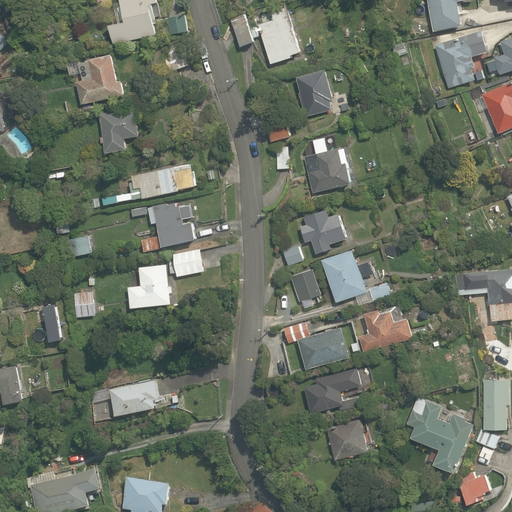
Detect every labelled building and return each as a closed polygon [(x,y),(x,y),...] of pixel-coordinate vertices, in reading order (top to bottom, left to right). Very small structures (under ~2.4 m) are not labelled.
[(112,26),(116,45),(158,36),(155,22),(158,21),(155,5),(160,4),(159,0),(122,0),(123,3),(116,5),(120,25),(112,26)] [(429,0),(436,32),(465,26),(460,4),(475,1),(474,0),(429,0)] [(8,6),(9,13),(20,9),(18,3),(8,6)] [(260,26),(273,65),(295,58),(294,55),(302,53),(289,8),(274,13),(276,21),(260,26)] [(169,19),(173,36),(191,32),(187,15),(169,19)] [(233,20),(242,47),(256,42),(255,39),(261,37),(257,26),(251,28),(247,15),(233,20)] [(0,50),(10,41),(0,31),(0,30),(0,50)] [(437,45),(450,89),(479,81),(476,70),(478,70),(475,58),(491,53),(485,31),(437,45)] [(173,71),(190,65),(181,41),(165,47),(173,71)] [(396,57),(408,54),(405,43),(393,46),(396,57)] [(79,82),(84,105),(127,95),(124,82),(119,83),(113,56),(91,61),(95,79),(79,82)] [(353,63),(361,77),(369,72),(360,58),(353,63)] [(307,110),(309,117),(334,110),(332,103),(336,102),(327,70),(298,78),(303,93),(301,94),(305,110),(307,110)] [(511,83),(484,95),(500,135),(511,129),(511,83)] [(436,112),(442,109),(439,102),(433,104),(436,112)] [(102,114),(109,154),(129,150),(128,139),(142,137),(137,108),(102,114)] [(189,130),(205,133),(209,113),(192,110),(189,130)] [(270,128),(273,142),(294,137),(290,123),(270,128)] [(371,136),(368,126),(360,128),(362,138),(371,136)] [(314,193),(353,184),(347,163),(343,164),(339,149),(328,152),(325,138),(313,141),(317,154),(305,157),(314,193)] [(276,146),(278,169),(291,168),(290,145),(276,146)] [(144,199),(197,186),(191,162),(133,176),(134,182),(130,184),(132,194),(119,197),(119,195),(103,198),(105,206),(133,199),(133,200),(144,197),(144,199)] [(64,170),(47,172),(48,179),(65,177),(64,170)] [(210,180),(216,179),(214,170),(208,172),(210,180)] [(63,193),(52,194),(53,204),(64,203),(63,193)] [(143,240),(145,251),(198,241),(195,222),(186,224),(182,206),(170,209),(169,204),(156,206),(162,237),(143,240)] [(314,241),(318,255),(334,249),(333,245),(350,239),(341,214),(332,218),(329,209),(306,218),(308,225),(302,227),(308,244),(314,241)] [(487,221),(493,233),(502,228),(496,217),(487,221)] [(75,239),(79,257),(94,253),(90,236),(75,239)] [(285,251),(290,266),(306,261),(301,246),(285,251)] [(176,254),(180,277),(206,272),(201,249),(176,254)] [(325,260),(339,303),(369,293),(355,250),(325,260)] [(131,288),(133,309),(173,304),(169,265),(141,268),(143,286),(131,288)] [(490,291),(493,320),(511,317),(511,267),(464,272),(464,273),(457,274),(458,294),(490,291)] [(216,288),(227,288),(227,279),(216,280),(216,288)] [(371,289),(375,301),(393,295),(390,283),(371,289)] [(76,294),(78,318),(97,316),(95,292),(76,294)] [(394,330),(398,345),(415,340),(411,326),(409,326),(407,320),(394,324),(396,330),(394,330)] [(325,346),(328,361),(378,349),(373,330),(358,333),(355,322),(344,325),(343,321),(330,325),(334,344),(325,346)] [(287,329),(291,343),(312,337),(307,323),(287,329)] [(112,355),(110,344),(100,345),(102,357),(112,355)] [(0,391),(4,390),(7,405),(27,400),(20,366),(0,369),(0,391)] [(363,386),(358,367),(317,378),(318,382),(305,386),(312,412),(340,405),(342,410),(360,405),(358,397),(345,400),(343,391),(363,386)] [(485,429),(509,429),(508,404),(511,404),(511,379),(484,380),(485,429)] [(112,390),(118,416),(159,407),(158,400),(162,399),(158,380),(112,390)] [(267,389),(270,401),(289,396),(286,384),(267,389)] [(104,397),(110,395),(107,387),(98,390),(98,392),(95,393),(96,397),(99,396),(100,397),(104,396),(104,397)] [(417,409),(420,400),(414,398),(411,406),(417,409)] [(437,465),(458,473),(473,432),(440,419),(445,407),(427,400),(413,438),(442,450),(437,465)] [(329,427),(337,460),(371,452),(363,419),(329,427)] [(496,448),(500,436),(481,429),(477,441),(496,448)] [(304,476),(294,467),(291,471),(301,479),(304,476)] [(99,471),(31,485),(37,511),(66,511),(91,507),(88,494),(94,493),(104,491),(99,471)] [(462,485),(470,505),(485,499),(484,495),(487,494),(486,493),(492,490),(486,475),(477,478),(475,473),(466,476),(468,482),(462,485)] [(165,511),(166,507),(170,508),(173,487),(131,480),(126,511),(132,511),(165,511)] [(318,482),(313,488),(319,493),(324,487),(318,482)] [(368,511),(381,511),(384,500),(372,497),(368,511)]
